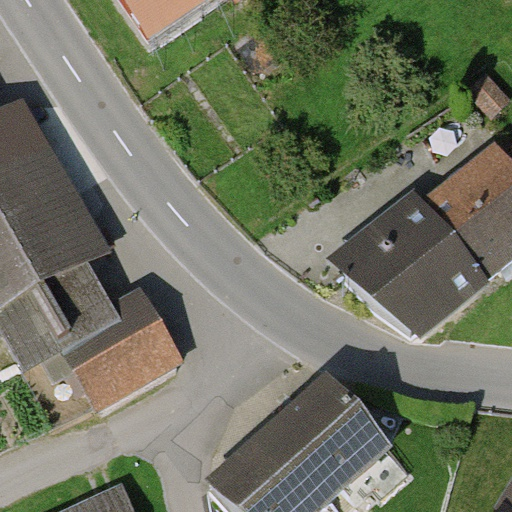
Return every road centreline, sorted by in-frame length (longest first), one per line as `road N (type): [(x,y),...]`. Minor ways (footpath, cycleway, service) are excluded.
road 1 (tertiary): [(279,309),(186,225),(28,0)]
road 2 (tertiary): [(511,382),(409,370),(279,309)]
road 3 (track): [(172,423),(0,500)]
road 4 (residential): [(279,309),(172,423)]
